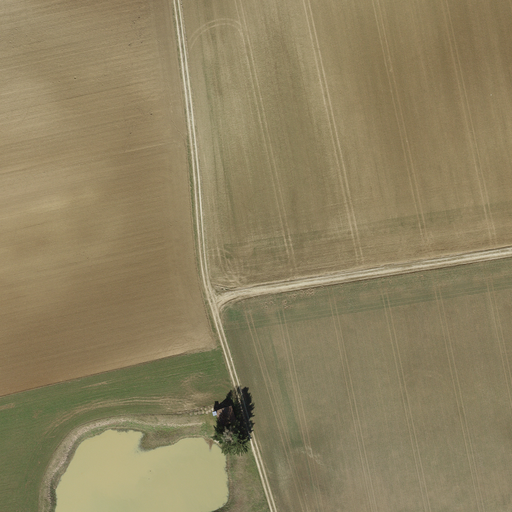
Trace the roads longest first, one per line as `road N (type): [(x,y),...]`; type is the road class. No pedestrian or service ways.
road 1 (track): [(176,0),(211,299),(274,511)]
road 2 (track): [(511,250),(211,299)]
